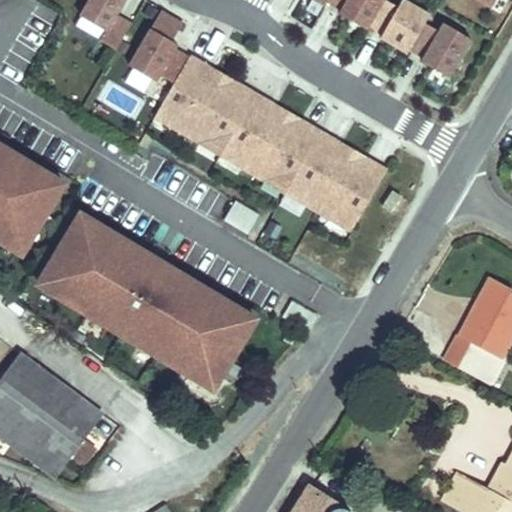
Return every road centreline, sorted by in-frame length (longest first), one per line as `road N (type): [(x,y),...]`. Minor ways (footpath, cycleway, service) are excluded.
road 1 (unknown): [(327,347),(0,113)]
road 2 (residential): [(451,185),(245,511)]
road 3 (residential): [(466,158),(299,60),(245,16)]
